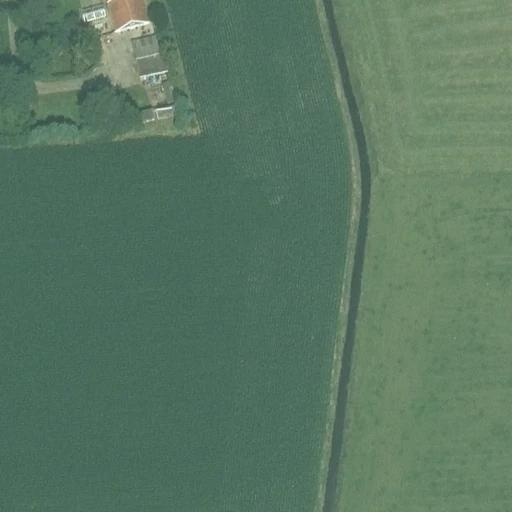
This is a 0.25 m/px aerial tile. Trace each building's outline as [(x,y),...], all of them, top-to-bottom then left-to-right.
[(106,0),(115,34),(149,25),(141,0),(106,0)] [(140,80),(167,73),(163,57),(160,58),(156,40),(131,46),(140,80)] [(170,84),(161,87),(167,107),(176,104),(170,84)] [(157,121),(179,115),(176,106),(155,112),(157,121)] [(151,112),(128,119),(131,130),(155,123),(151,112)]
